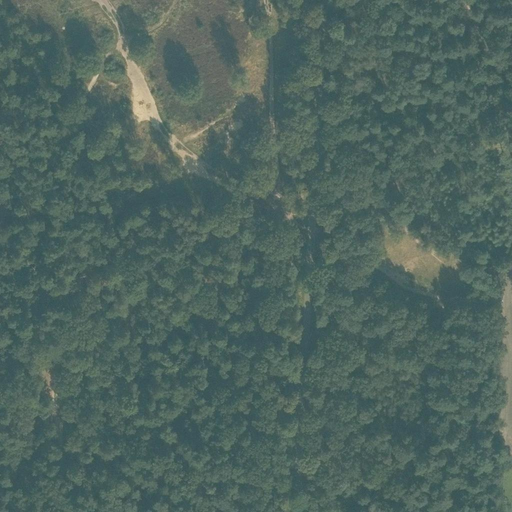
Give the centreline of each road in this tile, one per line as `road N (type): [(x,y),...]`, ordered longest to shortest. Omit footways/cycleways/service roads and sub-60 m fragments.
road 1 (track): [(78,511),(62,482),(47,351),(0,227)]
road 2 (track): [(186,511),(221,472),(317,469),(379,472),(401,482),(422,511)]
road 3 (track): [(506,311),(410,289),(321,224),(280,209)]
road 4 (track): [(122,356),(131,312),(152,285),(263,199)]
road 5 (track): [(265,0),(280,209)]
road 6 (track): [(98,0),(124,31),(153,127),(176,149)]
road 7 (residential): [(511,439),(505,285),(511,269)]
road 8 (track): [(176,149),(280,209)]
